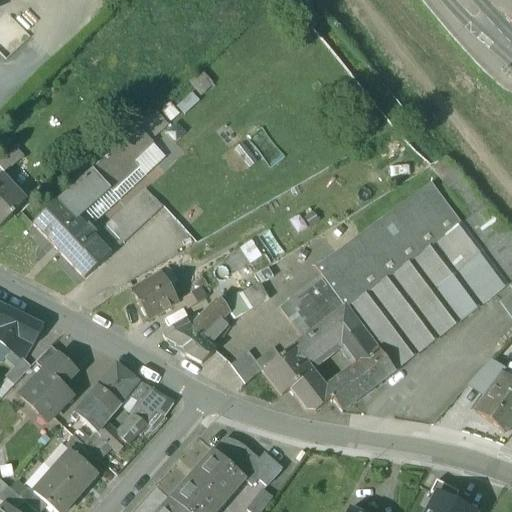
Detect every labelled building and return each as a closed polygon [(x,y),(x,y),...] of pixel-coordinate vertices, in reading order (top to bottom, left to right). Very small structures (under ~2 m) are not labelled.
[(137,130),(91,172),(107,191),(120,179),(124,183),(138,170),(130,162),(149,143),(137,130)] [(15,148),(0,162),(0,166),(8,174),(25,158),(15,148)] [(511,233),(486,207),(446,158),(429,169),(471,219),(460,227),(509,287),(511,291),(511,233)] [(107,191),(84,212),(95,224),(145,178),(138,170),(124,183),(120,179),(107,191)] [(91,172),(57,203),(74,221),(84,212),(107,191),(91,172)] [(1,179),(0,179),(0,230),(1,232),(15,218),(14,217),(26,206),(1,179)] [(279,310),(304,344),(328,325),(460,227),(430,185),(315,270),(322,279),(279,310)] [(145,192),(106,228),(122,246),(161,210),(145,192)] [(57,203),(32,226),(58,253),(83,230),(74,221),(57,203)] [(110,257),(85,230),(89,226),(88,226),(83,230),(58,253),(84,281),(110,257)] [(396,374),(509,287),(460,227),(328,325),(340,344),(356,369),(378,352),(396,374)] [(161,277),(132,294),(149,323),(178,306),(161,277)] [(248,290),(230,303),(231,305),(226,309),(229,313),(235,322),(263,303),(254,289),(249,292),(248,290)] [(202,291),(185,301),(191,311),(208,301),(202,291)] [(511,322),(511,294),(499,305),(511,322)] [(190,331),(189,332),(199,346),(203,343),(208,348),(208,347),(226,329),(220,322),(229,313),(226,309),(220,300),(190,331)] [(0,324),(9,312),(0,307),(0,324)] [(44,329),(9,312),(0,324),(0,328),(30,345),(34,348),(44,329)] [(203,343),(199,346),(189,332),(190,331),(186,325),(162,339),(166,344),(183,353),(187,360),(201,367),(212,357),(214,353),(208,347),(208,348),(203,343)] [(304,344),(293,351),(305,367),(340,344),(328,325),(304,344)] [(30,345),(0,328),(0,344),(12,353),(21,359),(30,345)] [(52,349),(37,365),(45,373),(59,359),(60,360),(62,358),(52,349)] [(255,363),(237,377),(244,386),(280,359),(273,350),(255,363)] [(356,369),(324,394),(305,367),(293,351),(263,375),(281,401),(289,395),(304,414),(317,415),(334,402),(344,414),(396,374),(378,352),(356,369)] [(21,359),(12,353),(9,359),(19,368),(9,378),(17,386),(34,368),(21,359)] [(248,354),(230,367),(237,377),(255,363),(248,354)] [(45,373),(21,399),(38,416),(43,411),(53,421),(73,400),(69,397),(69,383),(76,375),(60,360),(59,359),(45,373)] [(115,367),(98,389),(117,406),(136,384),(115,367)] [(511,381),(504,375),(476,414),(503,435),(511,423),(511,381)] [(154,394),(136,384),(117,406),(120,408),(131,417),(154,394)] [(98,389),(72,419),(93,438),(96,436),(105,426),(120,408),(117,406),(98,389)] [(154,394),(131,417),(135,421),(144,427),(140,432),(149,438),(174,405),(154,394)] [(119,438),(127,446),(140,432),(144,427),(135,421),(119,438)] [(105,426),(96,436),(117,457),(127,446),(119,438),(105,426)] [(94,456),(75,438),(65,449),(71,455),(72,454),(85,466),(94,456)] [(260,463),(244,448),(225,442),(216,452),(246,480),(253,486),(258,480),(267,488),(282,472),(265,456),(260,463)] [(215,451),(173,501),(185,511),(215,511),(236,488),(237,489),(246,480),(216,452),(215,451)] [(71,455),(54,475),(79,497),(97,477),(85,466),(72,454),(71,455)] [(65,511),(79,497),(54,475),(36,495),(35,496),(47,507),(52,511),(65,511)] [(20,499),(0,481),(0,502),(6,507),(7,506),(14,511),(17,511),(25,504),(20,499)] [(431,494),(453,506),(458,496),(436,484),(431,494)] [(29,489),(20,499),(25,504),(34,511),(42,511),(47,507),(35,496),(36,495),(29,489)] [(263,491),(248,511),(263,511),(273,499),(263,491)] [(436,497),(428,511),(463,511),(453,506),(436,497)] [(185,511),(173,501),(162,511),(185,511)]
